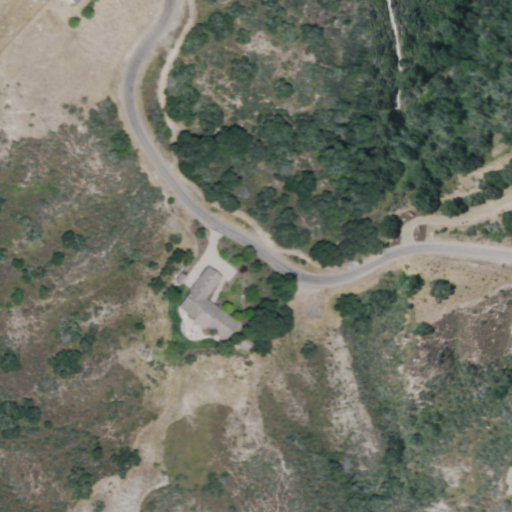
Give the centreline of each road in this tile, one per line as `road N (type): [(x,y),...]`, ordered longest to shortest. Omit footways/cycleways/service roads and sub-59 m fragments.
road 1 (residential): [(167,0),(135,65),(131,111),(178,195),(301,278),(348,275),(403,246),(511,251)]
road 2 (residential): [(403,246),(419,220),(466,215),(511,195),(469,24)]
